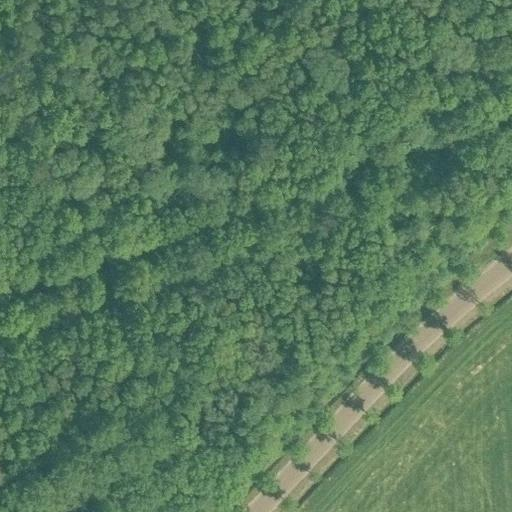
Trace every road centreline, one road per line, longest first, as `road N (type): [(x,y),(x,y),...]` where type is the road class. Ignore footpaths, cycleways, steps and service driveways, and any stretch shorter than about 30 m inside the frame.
road 1 (track): [(0,296),(511,113)]
road 2 (tertiary): [(255,511),(408,350),(511,264)]
